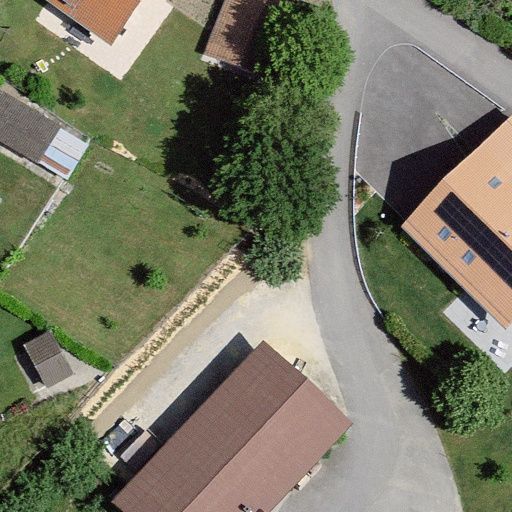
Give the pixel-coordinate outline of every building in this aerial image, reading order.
[(135,0),(31,0),(100,48),(135,0)] [(279,16),(243,0),(209,0),(185,65),(245,93),(279,16)] [(0,142),(67,182),(88,148),(6,98),(0,107),(0,142)] [(511,119),(511,120),(398,233),(505,340),(511,333),(511,119)] [(257,511),(336,433),(241,346),(101,504),(109,511),(257,511)]
